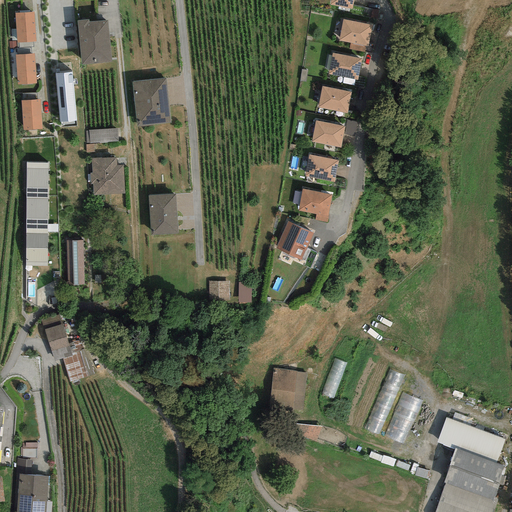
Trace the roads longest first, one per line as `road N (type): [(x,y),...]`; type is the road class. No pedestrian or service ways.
road 1 (track): [(182,511),(176,433),(104,363),(76,307)]
road 2 (residential): [(381,0),(386,7),(344,222)]
